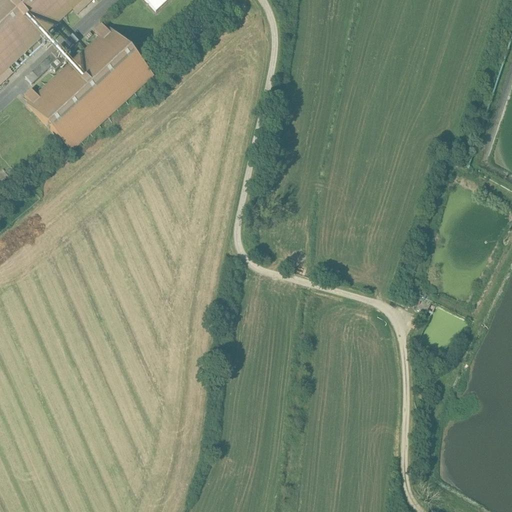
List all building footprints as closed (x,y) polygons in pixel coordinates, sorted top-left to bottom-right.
[(0,0),(0,77),(11,67),(73,10),(83,0),(0,0)] [(83,0),(73,10),(77,15),(93,0),(83,0)] [(169,0),(144,0),(156,13),(169,0)] [(99,38),(36,96),(31,91),(24,98),(29,103),(26,105),(71,153),(153,77),(109,29),(106,31),(101,26),(94,33),(99,38)] [(71,37),(26,79),(31,86),(50,68),(55,73),(68,61),(64,56),(77,44),(71,37)] [(11,67),(0,77),(0,86),(15,72),(11,67)] [(431,304),(422,299),(416,312),(425,317),(431,304)]
